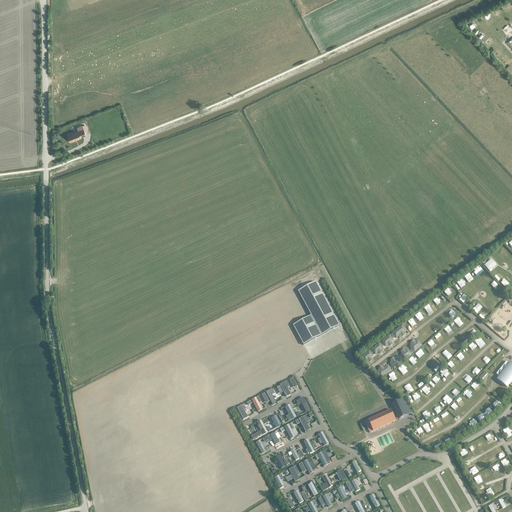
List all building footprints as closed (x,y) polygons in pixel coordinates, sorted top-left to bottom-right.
[(67,135),(70,142),(81,138),(81,137),(86,135),(82,125),(77,128),(78,130),(67,135)] [(311,316),(292,326),(303,345),(339,326),(315,282),(297,291),(311,316)] [(511,387),(511,363),(511,364),(510,363),(509,364),(506,362),(496,374),(499,377),(497,380),(507,388),(509,385),(511,387)] [(399,420),(413,413),(406,398),(392,404),(399,420)] [(396,421),(391,410),(365,422),(370,433),(396,421)] [(357,473),(361,471),(355,462),(352,463),(357,473)] [(356,492),(360,490),(354,480),(351,482),(356,492)] [(303,502),(297,491),(293,493),(299,504),(303,502)] [(369,497),(375,508),(379,506),(373,495),(369,497)]
